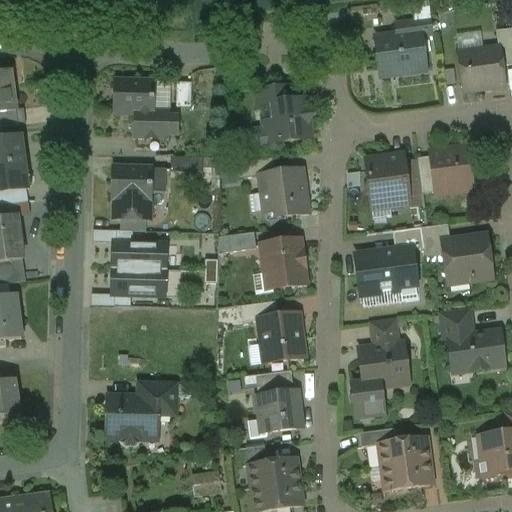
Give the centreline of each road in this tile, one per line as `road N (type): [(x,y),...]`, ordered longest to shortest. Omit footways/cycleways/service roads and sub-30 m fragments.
road 1 (residential): [(69,458),(79,47)]
road 2 (residential): [(336,132),(325,439),(332,511)]
road 3 (residential): [(79,47),(261,49)]
road 4 (residential): [(494,112),(336,132)]
road 5 (residential): [(261,49),(329,43),(336,132)]
